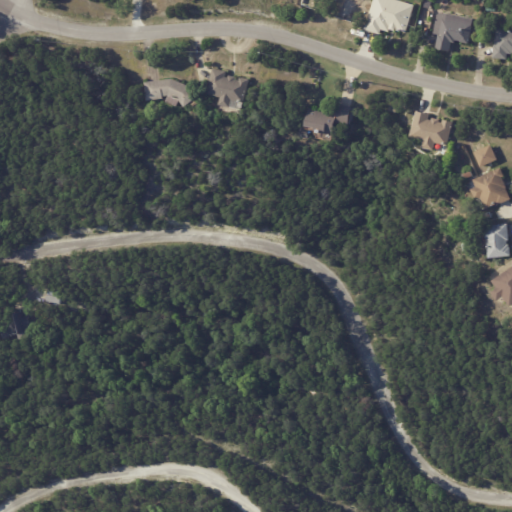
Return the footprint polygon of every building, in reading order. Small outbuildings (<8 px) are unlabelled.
[(409,27),(407,34),(396,31),(395,33),(390,31),(390,34),(382,31),(380,36),(365,31),(374,0),(394,0),(415,7),(409,27)] [(455,44),(452,43),(450,54),(437,51),(440,35),(441,35),(445,14),(475,20),(469,45),(461,43),(456,42),(456,44),(455,44)] [(511,31),(511,55),(507,55),(507,61),(494,59),(495,47),(496,47),(498,30),(511,31)] [(214,67),(227,70),(226,75),(229,76),(230,74),(237,76),(236,78),(240,79),(240,76),(250,78),(245,101),(233,99),(231,106),(218,103),(220,95),(208,92),(210,82),(213,67),(214,67)] [(184,104),(179,98),(169,93),(163,94),(163,97),(147,98),(145,81),(172,77),(191,85),(197,94),(184,104)] [(343,103),(353,105),(349,124),(336,121),(334,131),(314,127),(315,124),(307,123),(310,106),(337,112),(339,102),(343,103)] [(421,111),(431,114),(429,119),(433,119),(433,117),(440,119),(440,121),(443,122),(444,119),(454,122),(448,145),(436,142),(434,150),(423,147),(425,139),(411,135),(417,111),(421,111)] [(480,166),(497,160),(492,145),(475,151),(480,166)] [(505,181),(508,188),(507,188),(511,199),(499,204),(499,203),(487,208),(483,197),(477,200),(472,189),(478,187),(474,179),(502,168),(505,176),(503,177),(505,181)] [(472,170),(474,175),(466,178),(464,173),(472,170)] [(509,225),(510,241),(509,241),(509,245),(511,245),(511,248),(511,256),(490,257),(489,238),(487,237),(487,234),(488,233),(488,226),(509,224),(509,225)] [(511,302),(511,303),(504,293),(498,297),(493,288),(498,285),(493,278),(511,266),(511,302)] [(44,300),(45,295),(60,298),(59,303),(44,300)] [(24,315),(27,328),(0,335),(0,321),(9,319),(7,311),(19,307),(22,316),(24,315)]
